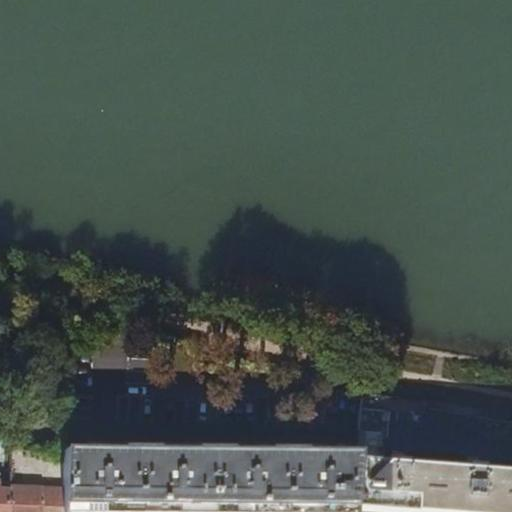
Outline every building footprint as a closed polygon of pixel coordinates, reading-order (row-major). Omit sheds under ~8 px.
[(56,308),(37,304),(36,310),(37,325),(36,335),(53,337),(56,308)] [(363,410),(360,455),(356,510),(378,511),(511,511),(511,473),(481,471),(481,467),(467,466),(467,471),(406,466),(406,462),(393,461),(392,465),(383,464),(386,412),(363,410)] [(64,511),(66,454),(12,452),(12,491),(11,511),(64,511)] [(66,454),(64,511),(355,511),(356,510),(360,455),(66,452),(66,454)] [(0,511),(11,511),(12,491),(0,490),(0,511)]
